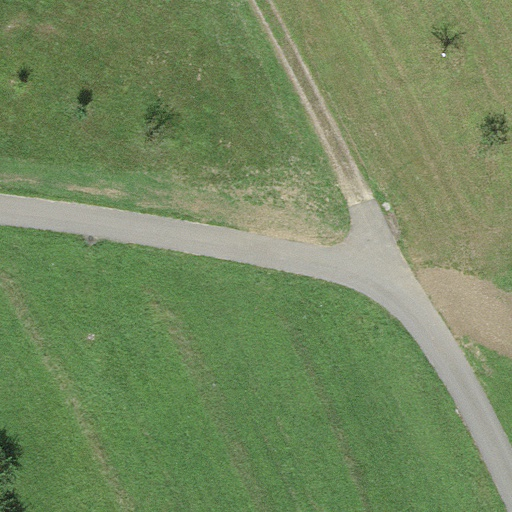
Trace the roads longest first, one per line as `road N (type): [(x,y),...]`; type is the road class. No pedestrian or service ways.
road 1 (unclassified): [(0,210),(329,261),(389,282),(421,313),(511,478)]
road 2 (track): [(258,0),(349,178),(389,282)]
